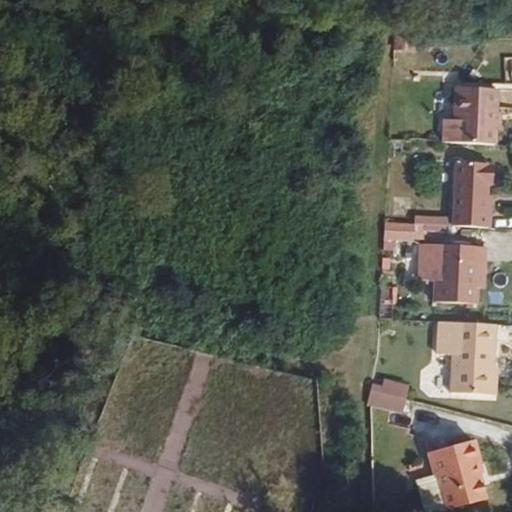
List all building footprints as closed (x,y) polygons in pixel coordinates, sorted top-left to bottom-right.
[(500,142),(502,87),(459,85),(458,123),(448,123),(447,140),(500,142)] [(493,198),(495,161),(452,159),(449,223),(496,225),(497,199),(493,198)] [(414,242),(415,223),(386,222),(385,240),(414,242)] [(473,280),(474,247),(419,244),(418,277),(431,278),(430,300),(472,302),(473,280)] [(482,281),(484,247),(474,247),(473,280),(482,281)] [(492,392),(495,324),(436,321),(434,350),(451,350),(449,390),(492,392)] [(384,388),(372,386),(371,392),(371,396),(371,405),(401,413),(408,388),(387,381),(384,388)] [(483,501),(474,466),(478,465),(471,440),(425,452),(432,474),(432,477),(436,476),(446,511),(483,501)] [(442,511),(446,511),(436,476),(432,477),(432,474),(411,479),(419,510),(423,511),(442,511)]
